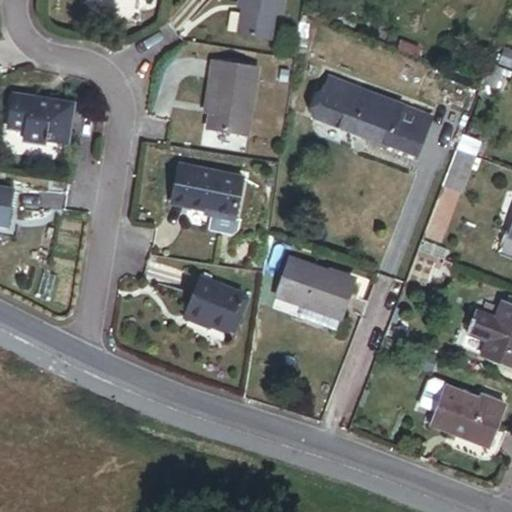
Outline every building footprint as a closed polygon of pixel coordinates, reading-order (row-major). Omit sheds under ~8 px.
[(274,14),(280,15),(282,0),(239,0),(238,9),(243,10),(239,36),(270,41),(274,14)] [(511,43),(507,41),(501,55),(511,59),(511,43)] [(201,123),(240,129),(251,62),(206,55),(203,73),(209,74),(204,109),(201,123)] [(412,150),(428,107),(324,68),(307,111),(412,150)] [(198,108),(204,109),(209,74),(203,73),(198,108)] [(40,130),(60,133),(67,97),(7,87),(0,123),(17,125),(16,134),(38,138),(39,135),(40,130)] [(482,135),(465,129),(460,143),(477,149),(482,135)] [(39,135),(60,139),(60,133),(40,130),(39,135)] [(477,149),(460,143),(446,178),(463,184),(477,149)] [(228,212),(236,170),(174,157),(166,195),(207,203),(202,224),(224,229),(229,225),(231,213),(228,212)] [(511,230),(509,230),(503,228),(496,246),(511,252),(511,230)] [(356,274),(291,251),(278,289),(305,299),(342,312),(356,274)] [(180,309),(222,326),(224,321),(236,295),(239,287),(197,269),(180,309)] [(483,339),(511,350),(511,290),(507,289),(503,288),(498,303),(488,326),(483,339)] [(245,299),(236,295),(224,321),(234,325),(245,299)] [(468,319),(488,326),(498,303),(478,295),(468,319)] [(342,312),(305,299),(301,310),(338,324),(342,312)] [(483,384),(450,372),(453,365),(436,359),(424,391),(441,397),(437,408),(461,417),(456,430),(493,444),(500,442),(510,415),(501,411),(510,387),(485,378),(483,384)]
